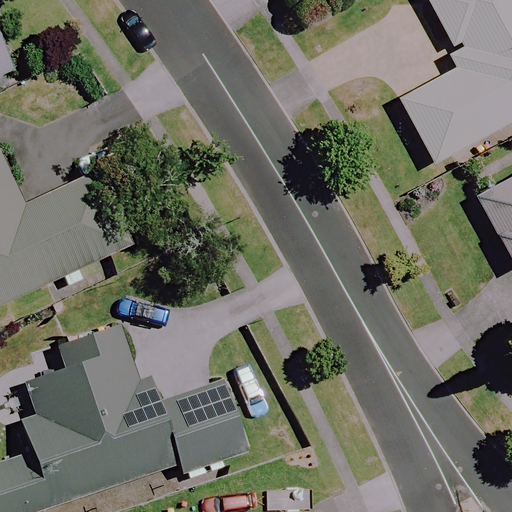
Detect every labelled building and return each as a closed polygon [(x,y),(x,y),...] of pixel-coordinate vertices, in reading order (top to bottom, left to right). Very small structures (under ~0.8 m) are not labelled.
[(511,0),(425,0),(462,69),(399,103),(432,166),(511,123),(511,0)] [(0,80),(11,75),(0,49),(0,80)] [(23,210),(0,160),(0,307),(126,249),(93,178),(23,210)] [(511,179),(477,197),(511,268),(511,179)] [(220,387),(157,406),(149,378),(138,382),(123,332),(57,352),(64,376),(17,391),(37,457),(0,468),(0,511),(40,511),(240,452),(220,387)]
